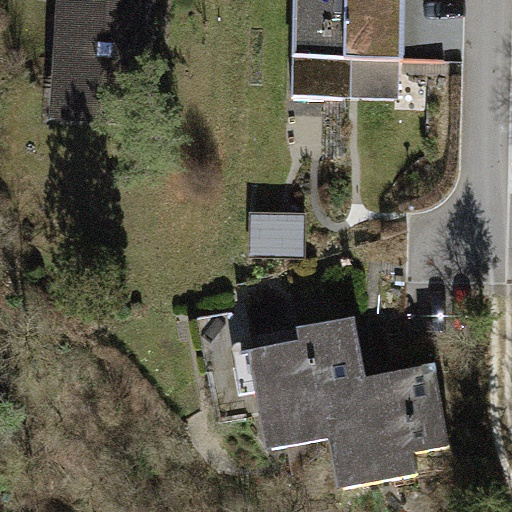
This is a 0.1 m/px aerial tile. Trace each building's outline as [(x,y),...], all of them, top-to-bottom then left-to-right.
[(153,0),(63,0),(59,88),(148,93),(153,0)] [(406,0),(295,0),(294,58),(401,60),(405,60),(406,0)] [(465,0),(406,0),(405,60),(464,60),(465,0)] [(401,60),(294,58),(294,100),(401,100),(401,60)] [(148,93),(59,88),(57,118),(146,123),(148,93)] [(252,221),(251,256),(301,257),(302,222),(252,221)] [(358,380),(367,378),(356,319),(299,329),(301,342),(255,351),(273,449),(283,447),(322,440),(337,437),(331,404),(361,399),(358,380)] [(436,366),(367,378),(358,380),(361,399),(331,404),(337,437),(346,489),(419,476),(415,454),(451,448),(436,366)] [(322,440),(283,447),(295,469),(324,450),(322,440)]
